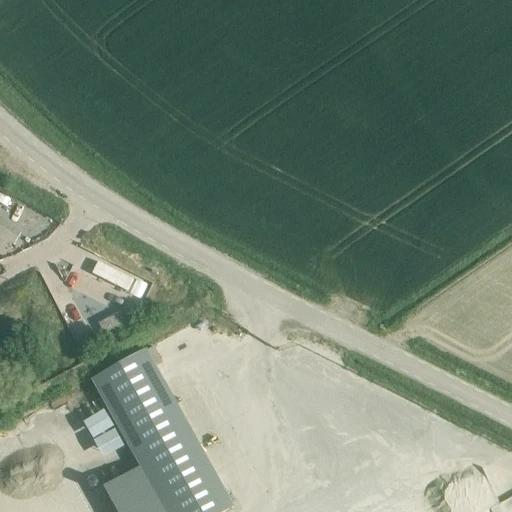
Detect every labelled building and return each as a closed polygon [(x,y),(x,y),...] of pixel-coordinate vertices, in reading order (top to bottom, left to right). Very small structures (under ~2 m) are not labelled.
[(100,258),(92,271),(128,290),(135,277),(100,258)] [(93,327),(66,273),(49,281),(75,335),(93,327)] [(120,314),(99,324),(104,335),(126,325),(120,314)] [(280,337),(274,353),(286,358),(282,366),(309,377),(319,352),(280,337)] [(146,352),(93,381),(166,511),(226,511),(233,508),(155,369),(162,365),(152,348),(146,352)] [(328,377),(344,385),(349,376),(333,368),(328,377)] [(94,399),(70,408),(77,427),(101,418),(94,399)] [(102,483),(129,468),(121,453),(93,469),(102,483)] [(92,511),(127,511),(144,506),(131,472),(100,484),(103,493),(88,499),(92,511)] [(42,488),(23,497),(30,511),(39,511),(51,507),(42,488)] [(13,490),(0,496),(0,510),(19,502),(13,490)] [(504,507),(511,501),(511,490),(499,500),(504,507)]
